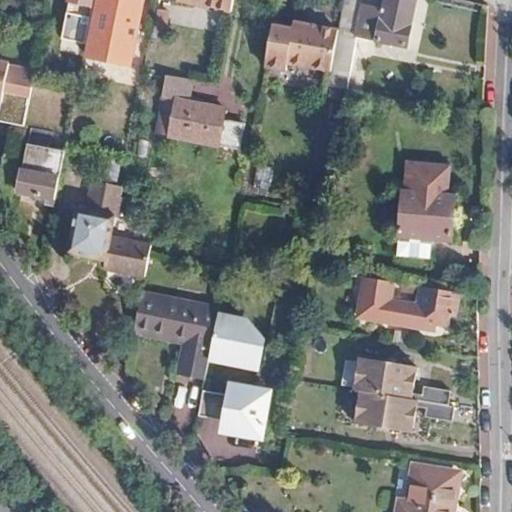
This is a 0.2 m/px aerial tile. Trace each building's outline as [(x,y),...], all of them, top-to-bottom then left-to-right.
[(140,0),(99,0),(94,30),(133,38),(140,0)] [(172,0),(199,6),(231,12),(233,0),(172,0)] [(343,0),(340,20),(329,80),(327,95),(338,97),(339,89),(346,90),(355,39),(407,48),(414,0),(343,0)] [(329,80),(340,20),(294,12),(292,19),(273,15),(265,54),(263,68),(329,80)] [(13,67),(0,63),(0,73),(11,76),(13,68),(13,67)] [(13,68),(11,76),(6,102),(27,106),(34,72),(13,68)] [(11,76),(0,73),(0,103),(5,105),(6,102),(11,76)] [(188,84),(167,80),(157,133),(170,135),(177,101),(178,92),(186,94),(188,84)] [(222,110),(177,101),(170,135),(216,144),(222,110)] [(44,196),(51,198),(60,156),(61,148),(25,140),(14,190),(16,190),(44,196)] [(268,178),(272,156),(257,153),(253,175),(268,178)] [(83,208),(74,206),(64,253),(91,258),(93,250),(104,252),(102,260),(100,268),(141,276),(147,248),(108,240),(113,215),(115,215),(122,184),(89,178),(83,208)] [(397,209),(402,210),(399,237),(449,242),(453,197),(403,192),(402,202),(397,202),(397,209)] [(51,198),(44,196),(42,204),(50,206),(51,198)] [(104,252),(93,250),(91,258),(102,260),(104,252)] [(343,262),(315,258),(313,268),(341,273),(343,262)] [(389,281),(367,277),(359,318),(432,332),(433,325),(441,326),(443,314),(453,316),(457,294),(389,281)] [(217,311),(140,299),(132,341),(179,348),(174,380),(203,384),(207,360),(209,353),(209,351),(216,316),(217,311)] [(245,321),(216,316),(209,351),(234,356),(232,365),(254,368),(260,338),(245,321)] [(234,356),(209,351),(209,353),(207,360),(232,365),(234,356)] [(358,358),(352,390),(358,391),(409,400),(410,394),(415,368),(358,358)] [(235,383),(233,394),(229,415),(238,416),(237,421),(235,433),(262,438),(271,390),(235,383)] [(425,403),(446,407),(449,392),(422,387),(420,395),(419,402),(425,403)] [(229,415),(233,394),(202,389),(197,414),(237,421),(238,416),(229,415)] [(409,400),(358,391),(353,424),(410,434),(414,408),(415,401),(409,400)] [(420,395),(410,394),(409,400),(415,401),(419,402),(420,395)] [(415,401),(414,408),(424,410),(425,403),(419,402),(415,401)] [(425,403),(424,410),(423,418),(450,423),(452,408),(446,407),(425,403)] [(407,506),(401,505),(399,511),(450,511),(456,478),(413,470),(407,506)]
